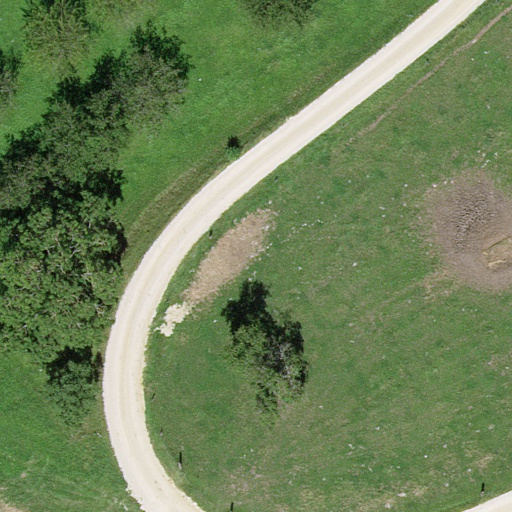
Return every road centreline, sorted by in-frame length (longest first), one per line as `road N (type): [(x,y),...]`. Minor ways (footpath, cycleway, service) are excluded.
road 1 (track): [(170,511),(134,464),(113,394),(127,306),(159,252),(255,159),(469,0)]
road 2 (track): [(108,511),(76,491),(0,367)]
